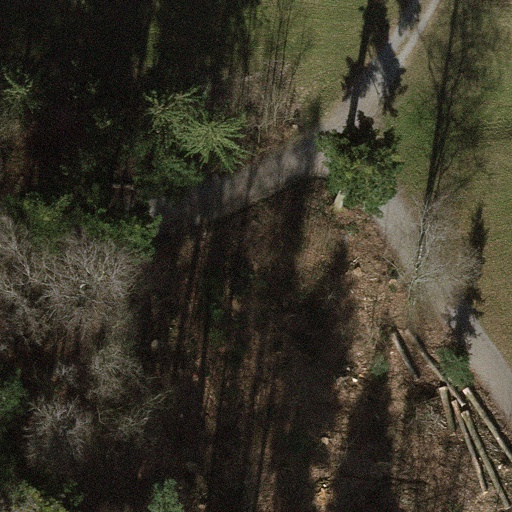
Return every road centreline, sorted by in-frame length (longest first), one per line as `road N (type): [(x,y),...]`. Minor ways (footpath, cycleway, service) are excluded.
road 1 (track): [(0,221),(162,215),(348,160)]
road 2 (track): [(348,160),(511,410)]
road 3 (track): [(348,160),(444,0)]
